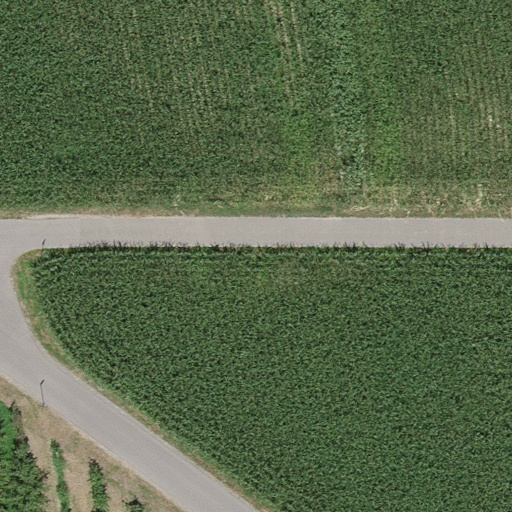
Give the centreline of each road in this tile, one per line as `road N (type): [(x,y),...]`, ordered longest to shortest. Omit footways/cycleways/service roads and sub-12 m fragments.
road 1 (track): [(511,216),(0,219)]
road 2 (residential): [(0,344),(226,511)]
road 3 (track): [(83,218),(45,0)]
